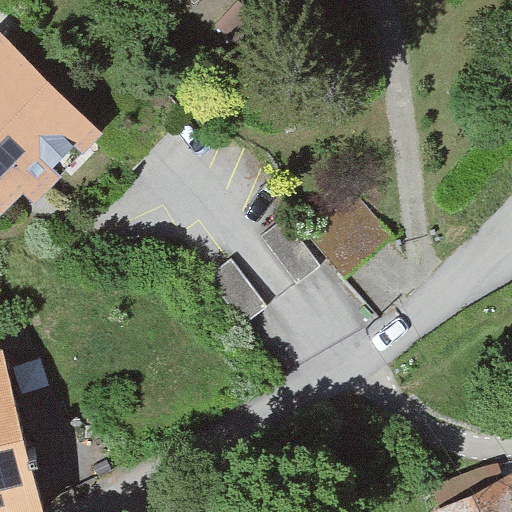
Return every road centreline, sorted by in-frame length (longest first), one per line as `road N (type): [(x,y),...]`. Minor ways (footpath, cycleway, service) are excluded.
road 1 (residential): [(79,511),(326,380),(411,324),(511,241)]
road 2 (unknown): [(384,0),(396,36),(411,324)]
